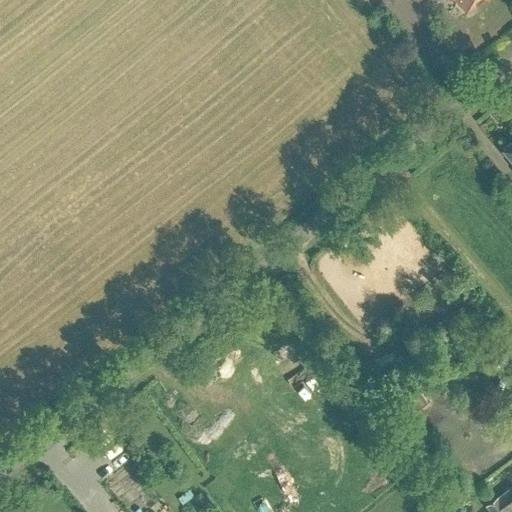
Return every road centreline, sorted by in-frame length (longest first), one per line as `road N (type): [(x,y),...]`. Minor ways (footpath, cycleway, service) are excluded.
road 1 (tertiary): [(0,473),(511,61)]
road 2 (track): [(390,160),(511,312)]
